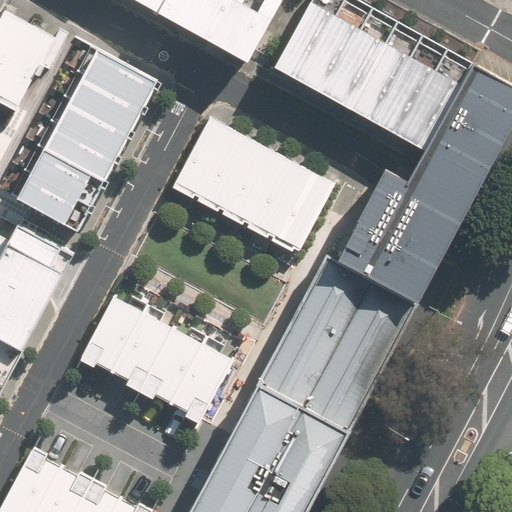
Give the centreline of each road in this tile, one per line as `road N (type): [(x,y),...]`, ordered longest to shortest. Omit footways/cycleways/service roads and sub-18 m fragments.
road 1 (residential): [(203,79),(381,173),(455,224),(511,281)]
road 2 (residential): [(203,79),(46,373)]
road 3 (secondary): [(418,511),(511,337)]
road 4 (residential): [(46,373),(195,454)]
road 5 (residential): [(64,0),(203,79)]
